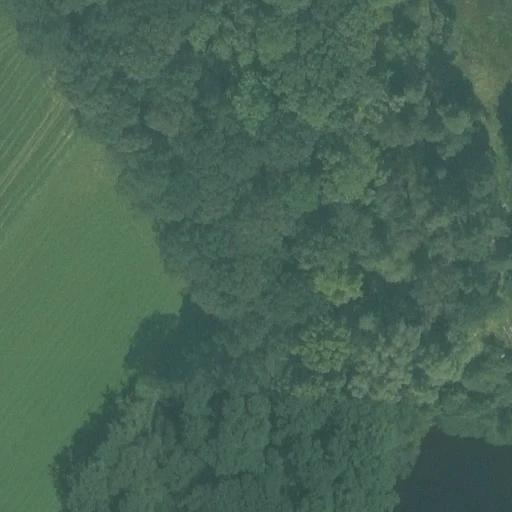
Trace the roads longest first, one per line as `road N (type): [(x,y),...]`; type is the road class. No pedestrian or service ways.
road 1 (track): [(76,511),(251,267)]
road 2 (track): [(481,209),(251,267)]
